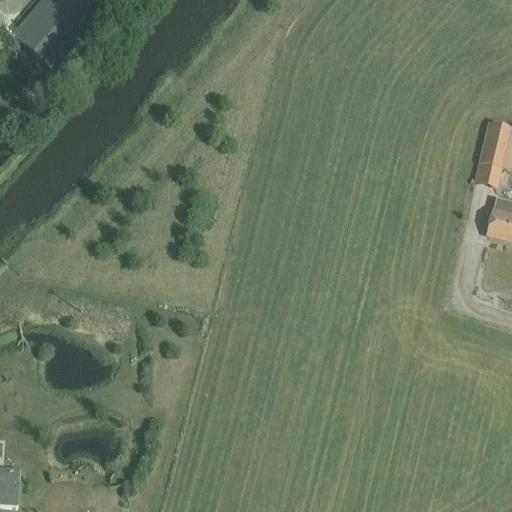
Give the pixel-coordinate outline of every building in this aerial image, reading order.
[(43,0),(10,38),(54,77),(121,0),(43,0)] [(501,175),(511,136),(487,130),(478,169),(501,175)] [(511,206),(495,203),(487,239),(511,245),(511,206)] [(0,472),(0,510),(16,511),(19,474),(0,472)] [(115,511),(116,491),(53,489),(51,511),(115,511)]
